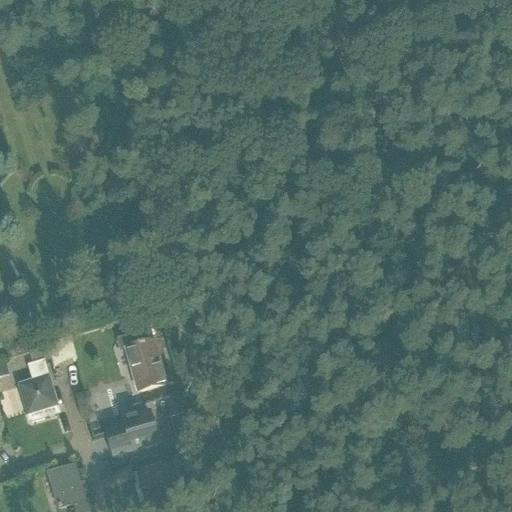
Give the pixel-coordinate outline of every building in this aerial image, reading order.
[(138,289),(132,273),(88,288),(94,304),(138,289)] [(69,341),(45,346),(50,361),(52,371),(76,364),(69,341)] [(152,344),(125,352),(137,394),(164,386),(152,344)] [(23,386),(18,387),(25,412),(27,417),(28,421),(31,423),(58,415),(56,408),(47,379),(47,378),(43,363),(50,361),(45,346),(27,352),(31,367),(28,368),(33,383),(23,386)] [(110,432),(106,433),(113,458),(157,445),(148,415),(123,422),(124,428),(110,432)] [(140,474),(143,484),(151,511),(181,502),(170,465),(140,474)] [(85,511),(73,468),(48,476),(58,510),(74,505),(75,511),(85,511)]
